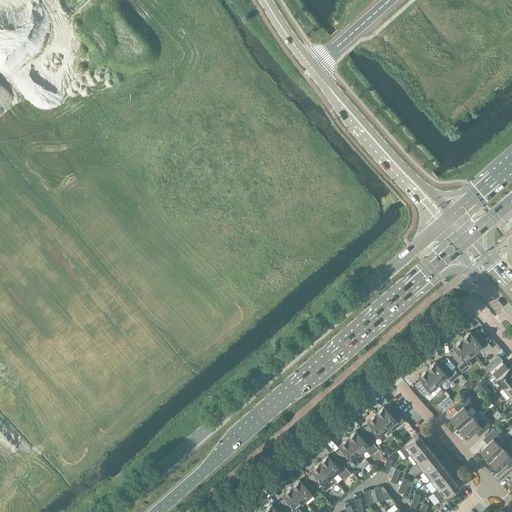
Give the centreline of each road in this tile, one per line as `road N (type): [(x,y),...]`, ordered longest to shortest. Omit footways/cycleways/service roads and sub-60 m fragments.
road 1 (secondary): [(436,230),(114,511)]
road 2 (secondary): [(157,511),(454,251)]
road 3 (residential): [(387,371),(226,511)]
road 4 (unclassified): [(324,83),(348,126),(436,230)]
road 5 (unclassified): [(455,213),(324,83)]
road 6 (residential): [(511,347),(473,304),(456,309),(387,371)]
road 7 (residential): [(486,486),(387,371)]
